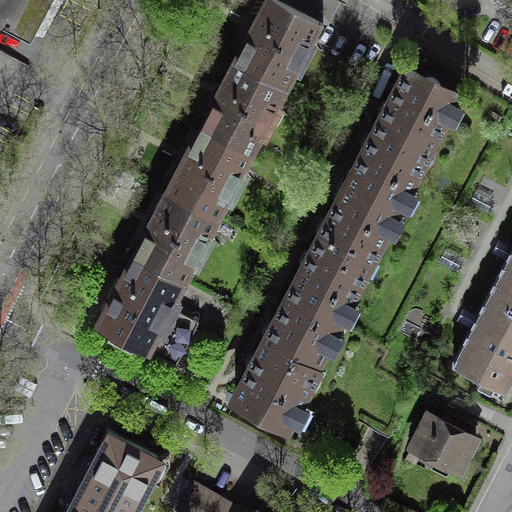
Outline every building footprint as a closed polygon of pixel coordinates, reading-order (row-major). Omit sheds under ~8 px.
[(0,0),(0,22),(9,28),(24,0),(0,0)] [(24,0),(9,28),(8,30),(31,42),(52,0),(24,0)] [(250,33),(236,60),(285,85),(310,37),(314,39),(334,0),(267,0),(255,23),(254,22),(251,27),(249,32),(250,33)] [(251,150),(285,85),(236,60),(221,87),(220,87),(217,92),(215,97),(216,97),(202,124),(251,150)] [(377,125),(347,182),(397,209),(457,94),(440,86),(440,85),(440,84),(439,82),(438,80),(437,79),(436,77),(434,76),(432,76),(431,75),(429,75),(427,75),(425,76),(423,76),(423,77),(407,68),(377,125)] [(251,150),(202,124),(187,152),(186,151),(184,156),(181,161),(182,162),(168,189),(217,215),(251,150)] [(337,323),(397,209),(347,182),(317,239),(287,296),(337,323)] [(183,279),(217,215),(168,189),(153,216),(152,216),(150,221),(147,226),(148,226),(134,254),(183,279)] [(511,247),(510,251),(488,294),(511,306),(511,247)] [(183,279),(134,254),(108,302),(107,301),(105,306),(102,310),(104,311),(98,322),(176,363),(199,320),(169,305),(183,279)] [(511,306),(488,294),(474,320),(452,363),(480,378),(478,383),(491,390),(494,384),(506,391),(511,378),(511,306)] [(316,364),(337,323),(287,296),(261,345),(235,394),(252,403),(252,404),(252,406),(252,408),(253,410),(254,412),(255,413),(256,414),(258,416),(260,416),(262,417),(264,417),(266,417),(268,416),(269,415),(271,414),(272,413),(288,422),(318,365),(316,364)] [(410,444),(412,445),(410,449),(438,464),(436,468),(447,475),(450,470),(457,474),(459,470),(461,470),(463,467),(461,466),(477,437),(455,425),(450,423),(451,421),(428,409),(419,426),(421,427),(413,441),(412,440),(410,444)] [(70,506),(66,511),(131,511),(140,496),(142,497),(153,476),(151,475),(161,457),(109,430),(91,464),(94,465),(83,486),(72,508),(70,506)] [(207,489),(193,482),(177,510),(180,511),(213,511),(221,497),(207,489)] [(260,511),(257,510),(255,511),(246,511),(221,497),(213,511),(260,511)]
